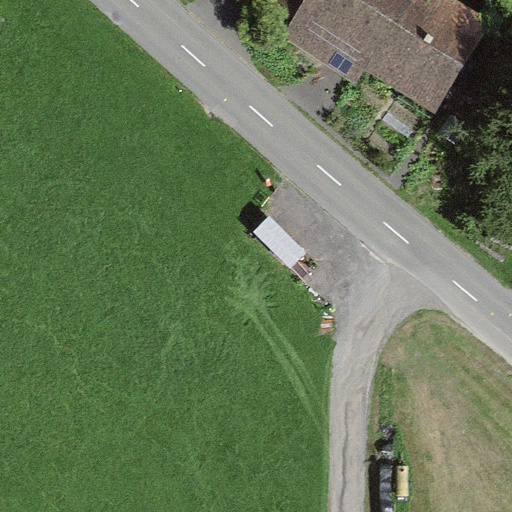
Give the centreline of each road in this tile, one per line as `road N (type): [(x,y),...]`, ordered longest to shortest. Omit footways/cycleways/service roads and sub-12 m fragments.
road 1 (tertiary): [(146,0),(511,320)]
road 2 (track): [(413,233),(357,379),(351,511)]
